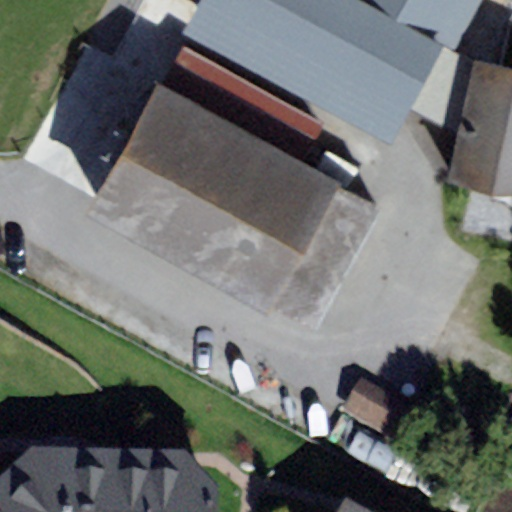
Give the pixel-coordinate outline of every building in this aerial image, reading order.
[(199,0),(181,34),(396,148),(474,0),(199,0)] [(511,188),(511,68),(462,60),(441,177),(511,188)] [(382,208),(157,84),(85,215),(267,315),(272,306),(314,329),(382,208)] [(0,511),(43,511),(27,474),(0,502),(0,511)] [(210,511),(184,478),(27,474),(43,511),(210,511)]
